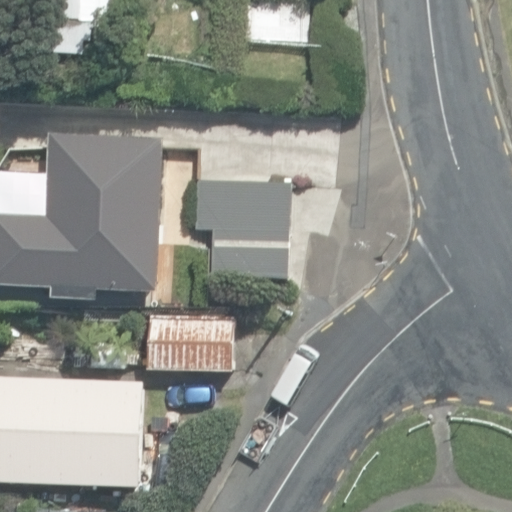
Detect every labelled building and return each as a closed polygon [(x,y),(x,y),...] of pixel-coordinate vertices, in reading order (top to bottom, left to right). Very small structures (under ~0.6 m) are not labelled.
[(38,0),(34,50),(87,57),(88,43),(96,43),(96,28),(112,29),(112,0),(38,0)] [(249,0),(246,37),(316,45),(320,4),(281,0),(249,0)] [(0,285),(56,288),(57,299),(98,299),(99,290),(163,293),(169,140),(56,135),(52,219),(0,216),(0,285)] [(216,231),(294,232),(295,181),(198,180),(197,231),(216,231)] [(291,278),(294,232),(216,231),(214,276),(291,278)] [(150,371),(237,372),(238,317),(152,315),(150,371)] [(0,374),(0,483),(149,488),(152,382),(50,379),(50,356),(13,355),(13,375),(0,374)]
